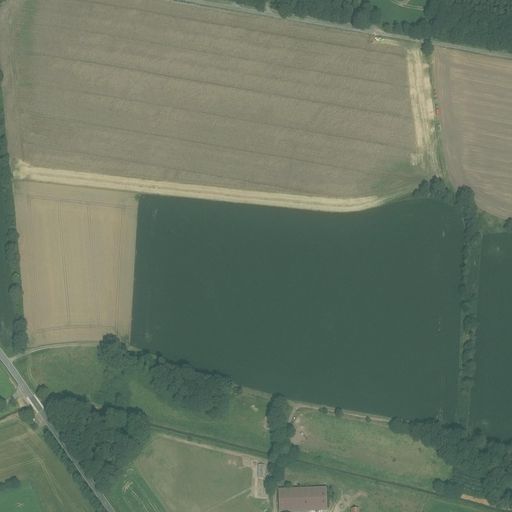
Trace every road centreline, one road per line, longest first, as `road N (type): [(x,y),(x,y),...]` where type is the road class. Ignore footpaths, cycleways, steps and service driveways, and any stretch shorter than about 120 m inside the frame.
road 1 (track): [(511,448),(428,424),(289,401),(124,344),(61,342),(6,359)]
road 2 (unclassified): [(184,0),(511,58)]
road 3 (tertiary): [(0,351),(112,511)]
